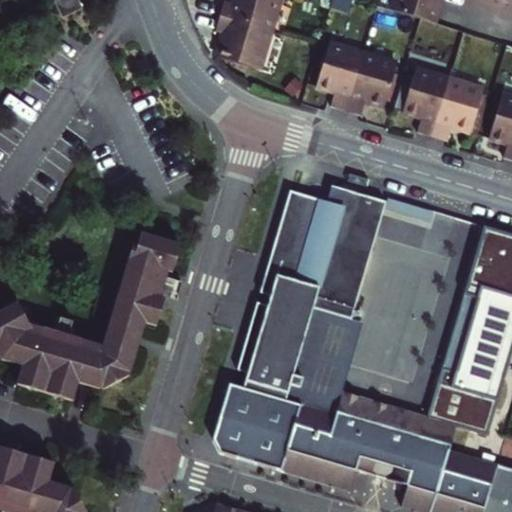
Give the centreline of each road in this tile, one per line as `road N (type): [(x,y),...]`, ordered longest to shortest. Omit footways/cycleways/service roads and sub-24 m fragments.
road 1 (residential): [(155,461),(252,123)]
road 2 (residential): [(511,199),(252,123)]
road 3 (residential): [(155,461),(325,511)]
road 4 (residential): [(252,123),(189,78),(151,0)]
road 5 (residential): [(155,461),(0,414)]
road 6 (residential): [(0,194),(89,64)]
road 7 (residential): [(154,193),(89,64)]
